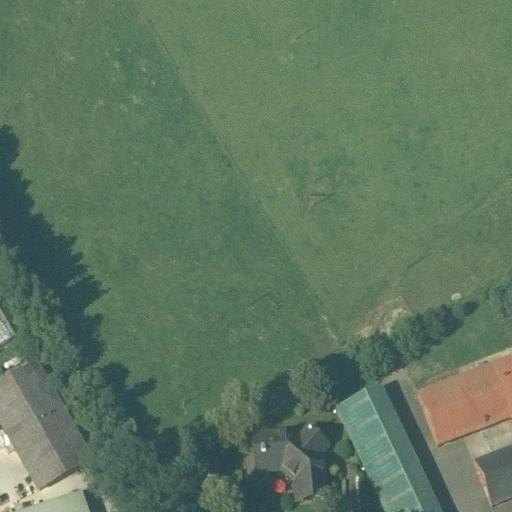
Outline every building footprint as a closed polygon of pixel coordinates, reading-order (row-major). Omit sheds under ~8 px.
[(0,347),(15,339),(0,314),(0,347)] [(511,359),(417,397),(437,449),(453,442),(511,419),(511,421),(511,359)] [(89,463),(35,367),(0,386),(0,423),(39,492),(89,463)] [(428,511),(373,395),(336,413),(383,511),(428,511)] [(313,438),(304,450),(294,442),(276,445),(264,458),(265,466),(277,474),(287,472),(306,488),(308,507),(333,505),(329,460),(334,454),(313,438)] [(511,452),(493,459),(493,460),(474,467),(491,509),(511,500),(511,452)] [(85,511),(81,500),(45,511),(85,511)]
